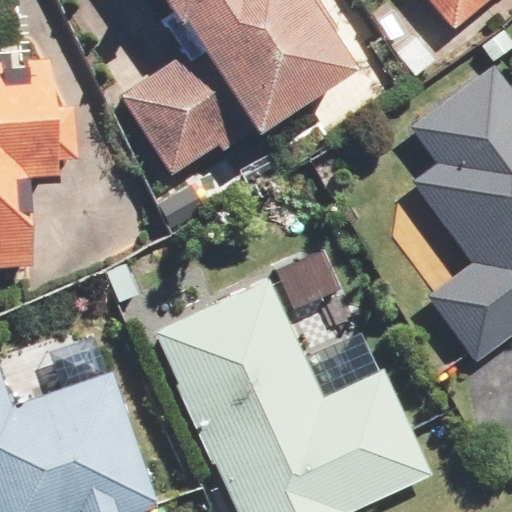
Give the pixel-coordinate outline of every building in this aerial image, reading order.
[(158,0),(191,47),(113,101),(165,176),(212,143),(217,150),(219,153),(347,64),(302,0),(158,0)] [(425,0),(448,28),(482,0),(425,0)] [(43,50),(0,52),(0,275),(42,274),(38,181),(76,179),(72,103),(46,105),(43,50)] [(511,77),(495,54),(405,122),(432,159),(407,178),(470,261),(420,298),(468,361),(511,328),(511,77)] [(265,275),(148,327),(230,511),(350,511),(430,477),(380,366),(318,394),(265,275)] [(0,511),(139,511),(155,507),(111,371),(11,403),(0,369),(0,511)]
